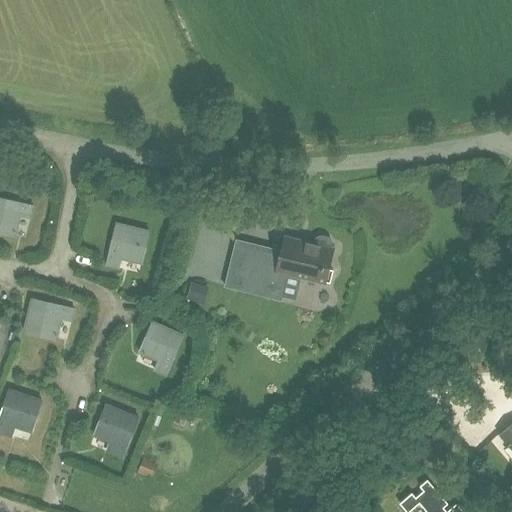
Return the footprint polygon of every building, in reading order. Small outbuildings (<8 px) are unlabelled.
[(31,218),(34,206),(0,197),(0,232),(16,236),(20,215),(31,218)] [(117,223),(107,265),(119,268),(121,258),(142,263),(150,230),(117,223)] [(257,248),(249,279),(283,287),(287,272),(302,276),(326,282),(329,283),(332,271),(328,270),(334,249),(331,248),(332,242),(331,239),(328,237),(322,235),(319,236),(317,238),(315,244),(285,237),(282,247),(281,253),(257,248)] [(208,305),(212,291),(199,287),(195,301),(208,305)] [(72,321),(75,309),(32,298),(24,331),(57,339),(62,318),(72,321)] [(153,321),(140,352),(159,360),(155,370),(166,375),(184,335),(153,321)] [(32,432),(42,400),(10,389),(0,421),(0,432),(8,435),(12,425),(32,432)] [(107,404),(94,435),(114,443),(110,453),(122,457),(138,416),(107,404)] [(511,425),(501,434),(509,443),(508,444),(509,446),(510,445),(511,446),(511,425)] [(166,461),(176,477),(197,463),(186,447),(166,461)] [(413,492),(401,503),(408,511),(409,511),(420,503),(428,511),(465,511),(458,503),(447,511),(444,508),(449,503),(429,479),(421,486),(425,490),(417,497),(413,492)]
